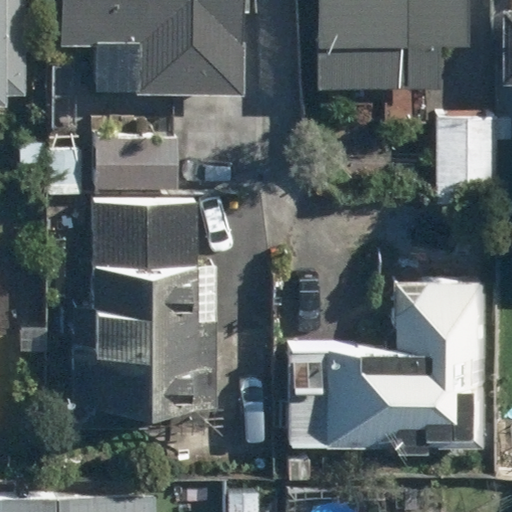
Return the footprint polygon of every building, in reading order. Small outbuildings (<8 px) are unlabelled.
[(31,0),(30,42),(132,46),(131,86),(224,89),(227,0),(31,0)] [(289,0),(286,81),(417,86),(419,40),(455,41),(456,0),(289,0)] [(511,0),(501,0),(501,5),(495,5),(493,79),(511,79),(511,177),(506,178),(504,261),(511,261),(511,0)] [(150,92),(82,88),(79,136),(10,132),(8,167),(37,169),(34,223),(74,226),(76,195),(76,177),(168,181),(171,125),(148,124),(150,92)] [(493,107),(420,104),(415,221),(488,224),(493,107)] [(369,170),(299,167),(296,260),(366,263),(369,170)] [(198,202),(76,195),(74,226),(70,296),(59,295),(52,427),(137,432),(138,406),(205,409),(212,263),(195,262),(198,202)] [(472,457),(473,274),(374,274),(374,341),(269,340),(268,471),(310,471),(310,443),(370,443),(369,475),(428,475),(428,456),(472,457)] [(255,511),(257,485),(209,483),(207,511),(255,511)] [(145,511),(146,494),(0,492),(0,511),(145,511)]
